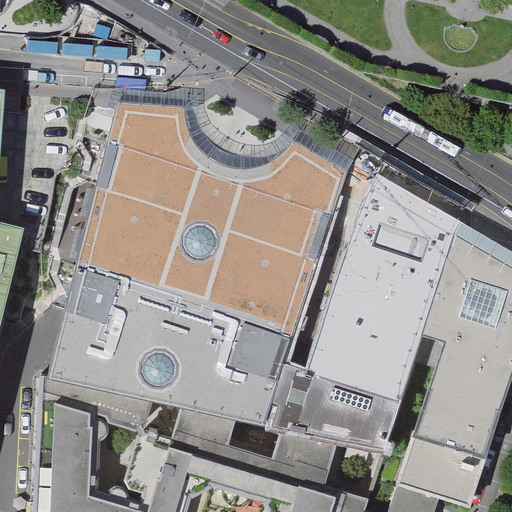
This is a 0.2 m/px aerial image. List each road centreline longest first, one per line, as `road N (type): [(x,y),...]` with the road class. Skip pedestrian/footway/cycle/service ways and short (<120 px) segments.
road 1 (primary): [(229,40),(511,203)]
road 2 (residential): [(0,63),(189,71),(209,67),(229,40)]
